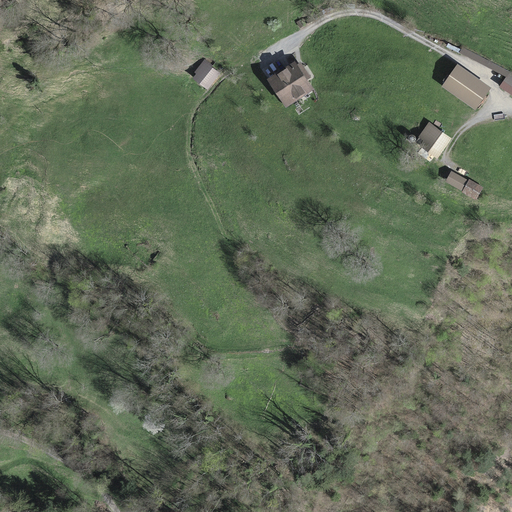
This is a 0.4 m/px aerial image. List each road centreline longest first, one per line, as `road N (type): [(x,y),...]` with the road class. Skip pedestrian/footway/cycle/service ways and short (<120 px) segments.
road 1 (trunk): [(198,0),(287,175),(326,285),(353,391),(367,511)]
road 2 (track): [(271,56),(328,17),(370,12),(458,59),(491,83),(504,111),(511,110)]
